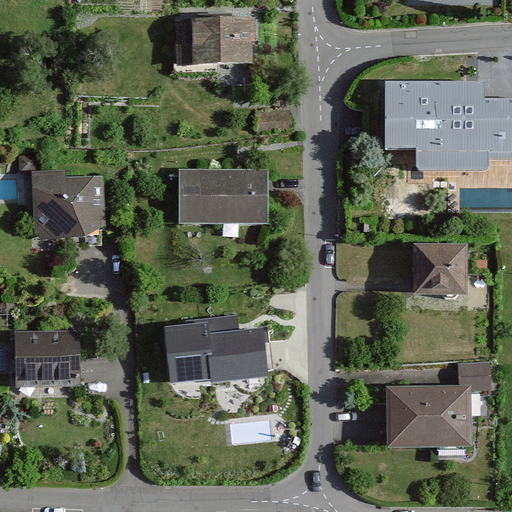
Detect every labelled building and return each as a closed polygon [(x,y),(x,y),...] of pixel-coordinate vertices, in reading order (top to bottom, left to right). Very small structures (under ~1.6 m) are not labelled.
[(253,22),(181,24),(182,64),(254,62),(253,22)] [(485,89),(388,88),(387,152),(418,153),(418,176),(491,176),(491,165),(511,165),(511,105),(485,106),(485,89)] [(257,112),(258,133),(291,131),(290,111),(257,112)] [(64,174),(36,174),(36,236),(100,236),(100,181),(64,182),(64,174)] [(268,175),(183,174),(183,224),(267,225),(268,175)] [(466,248),(419,249),(419,292),(466,292),(466,248)] [(187,331),(166,333),(171,388),(268,379),(264,335),(241,338),(239,319),(186,324),(187,331)] [(80,336),(20,336),(21,386),(80,386),(80,336)] [(465,364),(465,385),(499,385),(492,363),(465,364)] [(469,392),(394,393),(394,446),(469,445),(469,392)]
